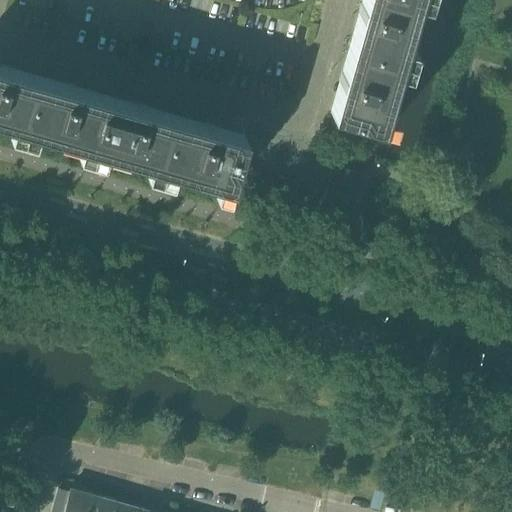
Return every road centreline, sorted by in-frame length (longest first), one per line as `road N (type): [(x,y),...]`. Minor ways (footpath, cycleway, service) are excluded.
road 1 (secondary): [(0,241),(511,388)]
road 2 (secondary): [(511,343),(0,199)]
road 3 (residential): [(0,39),(288,116),(306,108),(336,0)]
road 4 (residential): [(331,511),(66,449),(48,450),(35,465),(22,511)]
